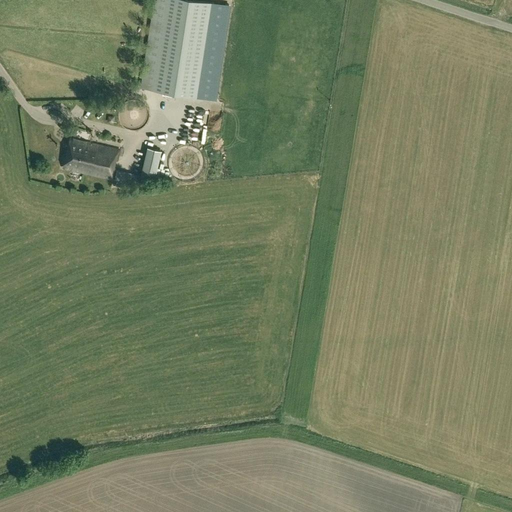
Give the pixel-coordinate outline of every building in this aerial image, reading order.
[(196,97),(211,2),(199,0),(153,0),(140,88),(196,97)] [(63,167),(113,179),(116,168),(109,166),(111,160),(117,161),(120,150),(70,138),(63,167)] [(161,150),(148,147),(141,176),(154,180),(161,150)] [(178,167),(179,151),(172,150),(171,167),(178,167)] [(138,185),(140,178),(116,173),(114,179),(138,185)]
